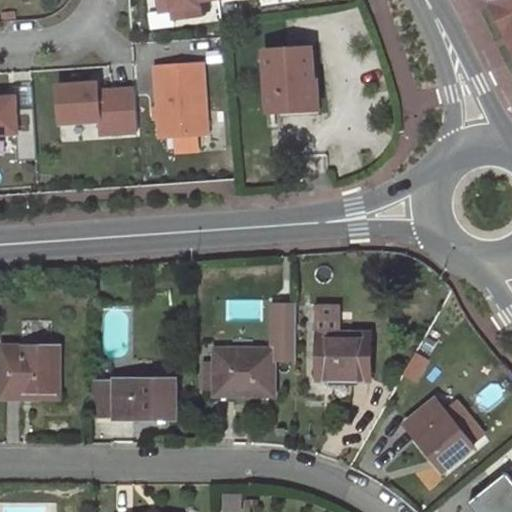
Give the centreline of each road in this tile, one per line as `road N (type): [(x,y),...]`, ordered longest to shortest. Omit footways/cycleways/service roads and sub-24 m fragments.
road 1 (residential): [(382,511),(310,475),(260,466),(0,464)]
road 2 (secondary): [(311,225),(0,245)]
road 3 (unclassified): [(501,143),(481,87),(436,19)]
road 4 (unclassified): [(436,19),(455,153)]
road 5 (secondary): [(432,182),(311,225)]
road 6 (secondary): [(311,225),(434,229)]
